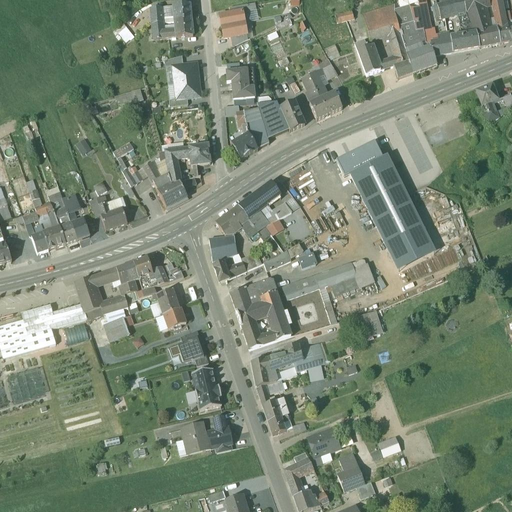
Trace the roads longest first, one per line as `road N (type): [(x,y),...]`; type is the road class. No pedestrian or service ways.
road 1 (primary): [(228,193),(303,147),(511,62)]
road 2 (residential): [(288,511),(184,222)]
road 3 (primary): [(0,286),(95,260),(184,222)]
road 4 (residential): [(204,0),(228,193)]
